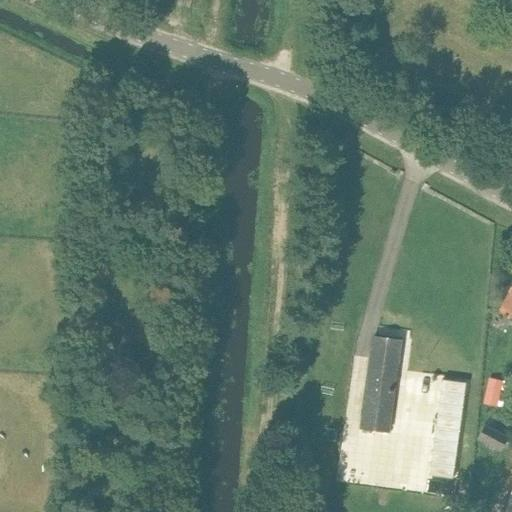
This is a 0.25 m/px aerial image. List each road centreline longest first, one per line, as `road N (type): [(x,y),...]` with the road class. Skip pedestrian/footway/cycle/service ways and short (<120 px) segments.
road 1 (unclassified): [(511,210),(304,102),(43,0)]
road 2 (track): [(197,511),(226,70)]
